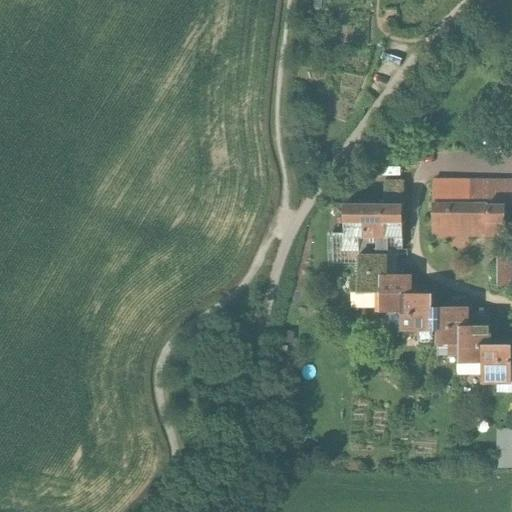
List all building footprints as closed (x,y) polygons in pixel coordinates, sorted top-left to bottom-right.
[(511,132),(501,132),(501,154),(511,153),(511,132)] [(410,276),(388,276),(388,257),(391,257),(391,250),(403,250),(403,182),(384,181),(384,205),(344,205),(344,234),(333,234),(333,264),(358,264),(358,280),(351,280),(351,307),(376,308),(376,313),(388,313),(387,327),(402,327),(402,332),(417,332),(417,340),(420,343),(429,343),(432,340),(433,290),(417,290),(417,295),(410,295),(410,276)] [(470,182),(433,182),(432,221),(450,222),(450,236),(451,236),(450,250),(469,250),(469,236),(506,237),(506,206),(470,206),(470,182)] [(511,249),(497,250),(497,287),(511,287),(511,249)] [(467,316),(467,308),(437,308),(437,345),(459,345),(459,364),(457,366),(457,373),(459,376),(467,376),(469,373),(482,373),(481,383),(496,383),(496,395),(511,394),(511,377),(511,378),(511,342),(498,342),(498,346),(489,346),(490,316),(467,316)] [(511,429),(496,430),(497,469),(511,469),(511,429)]
